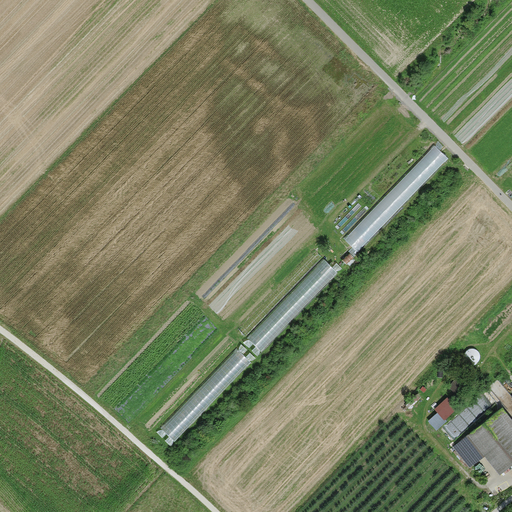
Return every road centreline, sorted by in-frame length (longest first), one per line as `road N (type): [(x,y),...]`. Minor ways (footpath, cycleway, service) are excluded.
road 1 (track): [(305,0),(511,209)]
road 2 (track): [(216,511),(0,321)]
